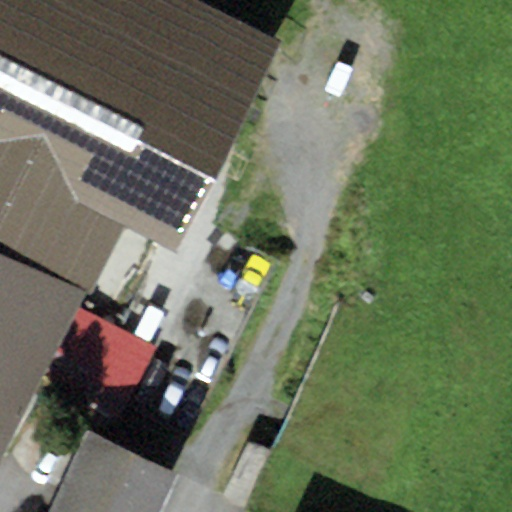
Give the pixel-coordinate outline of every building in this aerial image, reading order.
[(281,44),(191,0),(0,0),(0,166),(123,228),(174,254),(281,44)] [(0,248),(90,293),(123,228),(0,166),(0,248)] [(0,455),(90,293),(0,248),(0,455)] [(143,371),(143,338),(87,338),(87,371),(143,371)] [(157,511),(173,475),(83,435),(48,511),(157,511)]
